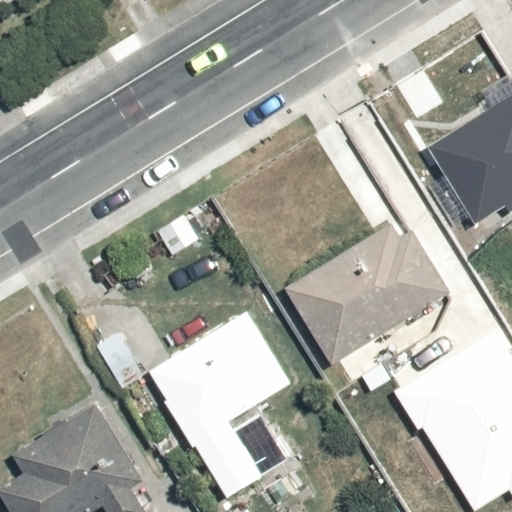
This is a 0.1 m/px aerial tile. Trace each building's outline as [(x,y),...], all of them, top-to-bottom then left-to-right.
[(0,0),(0,9),(14,0),(0,0)] [(511,103),(419,160),(464,234),(511,205),(511,103)] [(190,214),(161,232),(178,259),(207,241),(190,214)] [(456,292),(418,230),(409,236),(399,220),(291,285),(338,363),(456,292)] [(254,312),(156,367),(232,502),(298,464),(264,405),(297,386),(274,346),(254,312)] [(511,350),(499,330),(403,391),(480,511),(485,511),(511,495),(511,350)] [(154,511),(158,510),(145,490),(152,486),(97,399),(16,450),(29,471),(0,489),(0,500),(7,511),(100,511),(105,509),(106,511),(154,511)]
